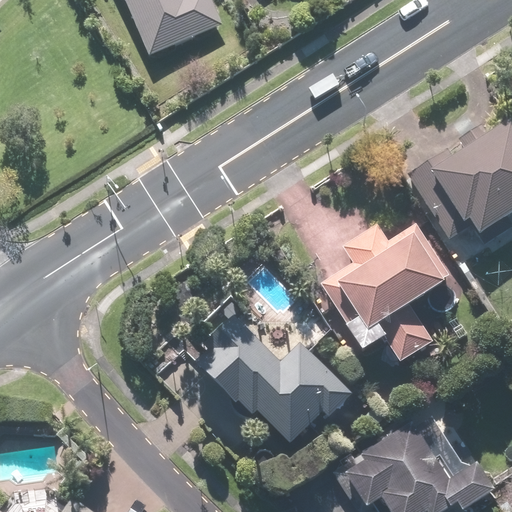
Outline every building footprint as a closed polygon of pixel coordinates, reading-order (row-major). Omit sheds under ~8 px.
[(122,0),(147,59),(220,29),(208,0),(122,0)] [(511,128),(508,131),(506,128),(487,140),(479,129),(455,145),(463,156),(448,166),(442,156),(404,181),(446,246),(467,232),(474,243),(476,242),(481,249),(511,230),(506,223),(511,218),(511,128)] [(350,269),(318,289),(345,331),(339,335),(356,361),(381,345),(397,369),(431,347),(407,311),(440,290),(437,286),(446,281),(413,229),(386,246),(375,229),(339,252),(350,269)] [(278,366),(232,320),(193,358),(198,363),(189,371),(236,420),(240,422),(245,424),(249,424),(254,420),(285,453),(318,421),(324,426),(348,403),(295,349),(278,366)] [(468,511),(488,499),(471,472),(443,489),(404,426),(373,445),(376,449),(374,450),(372,448),(361,455),(362,457),(331,477),(352,511),(368,511),(377,507),(380,511),(468,511)]
